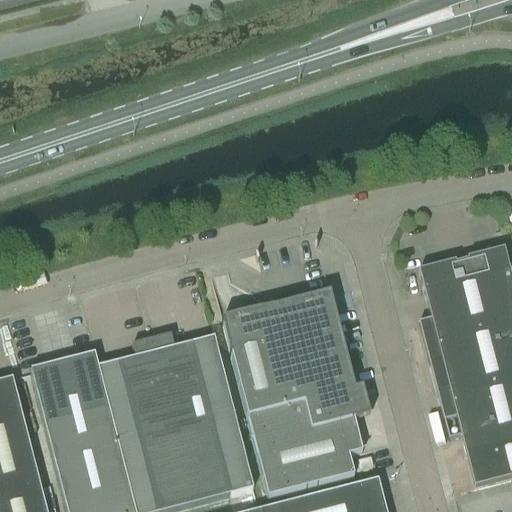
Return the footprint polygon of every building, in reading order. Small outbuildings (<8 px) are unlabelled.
[(417,275),(465,461),(473,492),(511,482),(511,288),(503,253),(417,275)] [(353,480),(348,459),(362,456),(346,396),(354,394),(329,297),(221,325),(229,360),(230,360),(267,502),(353,480)] [(135,363),(107,370),(143,511),(182,511),(252,494),(211,342),(173,353),(170,339),(131,349),(135,363)] [(64,511),(133,511),(94,358),(30,375),(64,511)] [(0,511),(44,511),(11,383),(0,386),(0,511)] [(370,460),(356,464),(359,474),(372,470),(370,460)] [(384,511),(377,484),(267,511),(384,511)]
